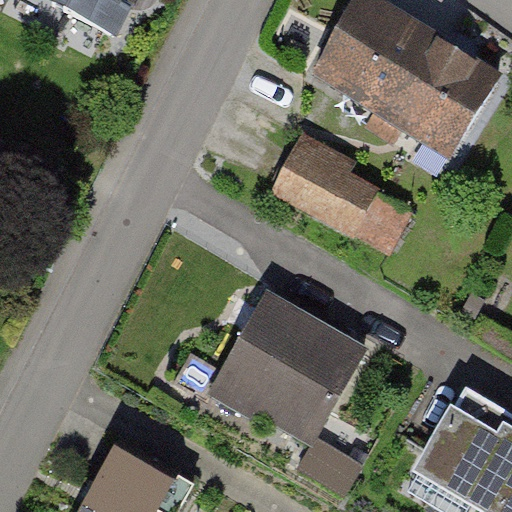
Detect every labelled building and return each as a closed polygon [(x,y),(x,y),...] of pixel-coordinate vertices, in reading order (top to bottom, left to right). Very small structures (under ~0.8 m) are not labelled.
[(53,0),(117,32),(133,0),(53,0)] [(511,85),(372,1),(320,85),(459,170),(511,85)] [(297,150),(270,203),(355,246),(382,193),(297,150)] [(191,225),(157,284),(210,314),(244,255),(191,225)] [(382,355),(279,297),(224,395),(327,453),(382,355)] [(511,511),(511,433),(463,406),(408,502),(426,511),(511,511)] [(173,511),(188,487),(126,452),(92,511),(173,511)]
